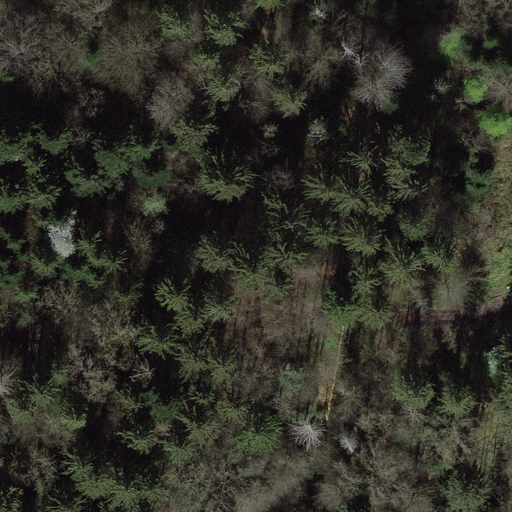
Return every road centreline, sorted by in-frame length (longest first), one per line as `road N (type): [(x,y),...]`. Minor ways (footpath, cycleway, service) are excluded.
road 1 (track): [(0,331),(122,342),(256,314),(474,314),(511,302)]
road 2 (track): [(474,314),(318,511)]
